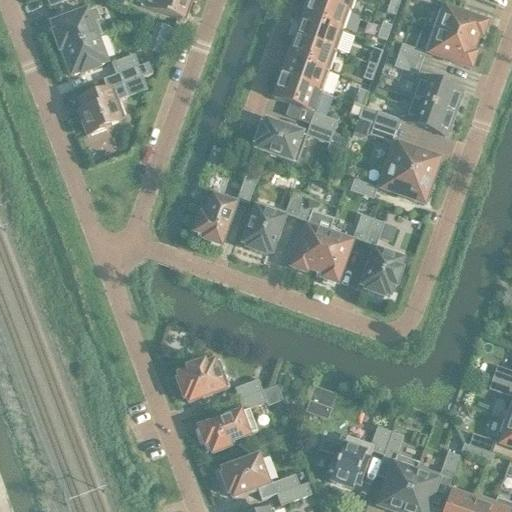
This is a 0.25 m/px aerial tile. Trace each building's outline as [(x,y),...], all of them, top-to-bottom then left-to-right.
[(45,0),(49,9),(71,0),(45,0)] [(190,2),(184,0),(141,0),(139,8),(182,23),(185,14),(186,15),(190,2)] [(315,23),(343,33),(343,32),(338,30),(345,12),(350,13),(312,0),(308,0),(302,18),(315,23)] [(312,0),(350,13),(354,0),(312,0)] [(400,2),(399,2),(393,0),(390,0),(385,14),(394,17),(400,2)] [(59,53),(101,37),(96,23),(100,21),(96,9),(51,26),(54,35),(52,35),(53,37),(52,37),(58,52),(59,53)] [(432,32),(474,46),(477,38),(481,40),(486,25),(440,9),(432,32)] [(295,39),(335,53),(343,33),(315,23),(302,18),(295,39)] [(386,42),(391,27),(382,24),(377,39),(386,42)] [(397,57),(421,65),(425,54),(470,70),(475,56),(471,55),(474,46),(432,32),(424,54),(401,45),(397,57)] [(101,37),(59,53),(61,53),(70,78),(79,75),(79,76),(83,75),(84,75),(94,71),(98,70),(97,68),(106,65),(96,39),(102,37),(101,37)] [(335,53),(295,39),(288,59),(300,63),(328,73),(335,53)] [(367,64),(376,68),(382,53),(373,49),(367,64)] [(115,77),(138,68),(134,57),(111,65),(115,77)] [(421,65),(397,57),(393,69),(417,77),(421,65)] [(280,79),(321,94),(328,73),(300,63),(288,59),(281,79),(280,79)] [(376,68),(367,64),(362,80),(371,83),(376,68)] [(138,68),(115,77),(119,88),(142,79),(138,68)] [(413,101),(453,115),(461,92),(421,78),(413,101)] [(309,126),(331,134),(335,123),(314,115),(321,94),(280,79),(276,92),(273,101),(313,115),(309,126)] [(84,114),(78,116),(80,119),(79,120),(85,135),(87,138),(90,137),(105,132),(105,131),(108,130),(107,128),(125,121),(113,90),(80,103),(84,114)] [(362,108),(367,93),(358,90),(353,105),(362,108)] [(453,115),(413,101),(405,123),(445,137),(453,115)] [(373,124),(397,133),(401,121),(377,113),(373,124)] [(331,134),(309,126),(305,138),(265,123),(263,128),(261,128),(260,129),(255,144),(254,146),(257,147),(255,152),(296,166),(305,138),(327,146),(331,134)] [(397,133),(373,124),(369,136),(391,144),(383,166),(431,184),(432,181),(438,166),(437,166),(439,161),(393,144),(397,133)] [(431,184),(383,166),(375,189),(353,181),(349,192),(372,201),(376,189),(423,206),(431,184)] [(248,206),(256,183),(244,179),(236,202),(213,194),(205,219),(201,217),(194,235),(204,238),(203,242),(220,248),(237,202),(248,206)] [(257,205),(242,246),(247,248),(246,251),(248,251),(248,252),(263,257),(264,257),(265,255),(270,256),(284,216),(295,220),(304,197),(293,193),(285,215),(257,205)] [(307,224),(291,270),(305,275),(306,271),(315,274),(330,232),(334,221),(311,213),(316,201),(304,197),(295,220),(307,224)] [(330,232),(315,274),(323,277),(322,281),(336,286),(353,241),(364,244),(372,221),(360,217),(352,240),(330,232)] [(375,248),(361,288),(366,290),(365,293),(367,293),(366,294),(382,299),(384,299),(385,297),(390,299),(393,289),(395,290),(401,273),(399,272),(404,257),(376,247),(384,225),(372,221),(364,244),(375,248)] [(179,382),(177,383),(177,385),(183,400),(184,401),(186,400),(188,405),(229,390),(219,362),(203,367),(203,365),(186,371),(187,374),(177,377),(179,382)] [(511,374),(497,369),(493,380),(511,386),(511,374)] [(511,386),(493,380),(489,391),(511,399),(504,422),(511,424),(511,386)] [(238,402),(262,393),(257,382),(234,390),(238,402)] [(315,390),(307,413),(326,420),(334,397),(315,390)] [(262,393),(238,402),(242,413),(198,429),(205,447),(208,446),(212,455),(229,449),(228,445),(257,434),(249,411),(266,405),(262,393)] [(511,424),(504,422),(499,436),(503,438),(500,446),(511,450),(511,424)] [(391,434),(383,458),(394,462),(396,457),(403,438),(406,429),(395,425),(391,434)] [(333,455),(325,478),(332,480),(330,483),(352,491),(354,485),(359,487),(371,454),(383,458),(391,434),(377,429),(371,446),(346,438),(340,457),(333,455)] [(479,451),(492,456),(496,445),(473,436),(469,448),(479,451)] [(479,451),(469,448),(464,446),(461,455),(466,456),(476,460),(479,451)] [(492,456),(479,451),(476,460),(486,464),(491,465),(494,456),(492,456)] [(415,474),(401,511),(426,511),(439,478),(440,478),(441,478),(449,481),(451,482),(459,458),(447,454),(440,476),(417,468),(415,474)] [(393,466),(378,509),(383,511),(385,511),(401,511),(415,474),(417,468),(418,464),(396,457),(394,462),(393,466)] [(223,477),(221,478),(221,479),(227,494),(228,496),(230,495),(232,500),(268,487),(257,458),(221,472),(223,477)] [(272,485),(276,496),(299,488),(295,476),(272,485)] [(311,496),(307,485),(299,488),(276,496),(280,508),(311,496)] [(451,494),(445,511),(469,511),(473,501),(475,496),(474,496),(472,501),(451,494)] [(473,501),(469,511),(491,511),(493,509),(495,503),(475,496),(473,501)] [(493,509),(491,511),(511,511),(511,504),(497,499),(495,503),(493,509)]
